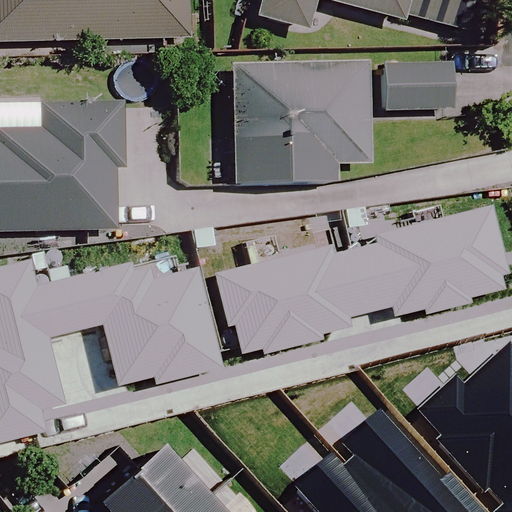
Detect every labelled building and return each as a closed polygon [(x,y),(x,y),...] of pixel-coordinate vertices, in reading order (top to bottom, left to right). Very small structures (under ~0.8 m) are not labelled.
[(0,0),(0,48),(180,45),(179,0),(0,0)] [(254,0),(248,22),(298,37),(309,4),(391,29),(452,48),(466,0),(254,0)] [(362,170),(359,66),(221,71),(225,190),(327,187),(326,171),(362,170)] [(438,122),(438,69),(375,69),(375,122),(438,122)] [(0,238),(103,241),(104,203),(115,203),(117,106),(32,104),(32,130),(0,129),(0,238)] [(358,320),(326,246),(268,270),(256,242),(129,296),(150,345),(208,321),(230,374),(358,320)] [(190,402),(179,346),(114,359),(125,415),(190,402)] [(483,468),(481,411),(397,414),(400,491),(378,491),(378,511),(501,511),(500,467),(483,468)]
